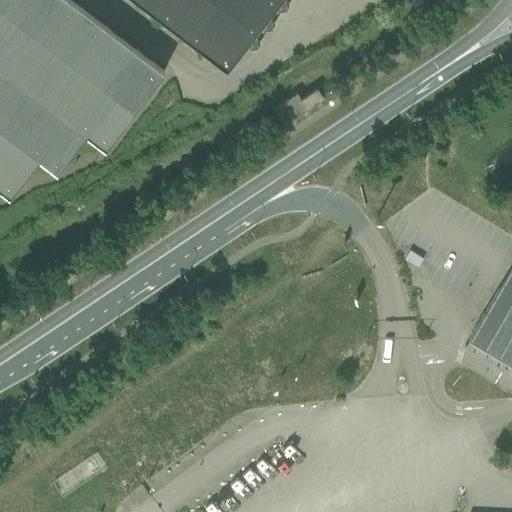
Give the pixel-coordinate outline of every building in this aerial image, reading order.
[(164,70),(71,0),(0,0),(0,190),(8,197),(38,158),(56,172),(85,135),(104,149),(164,70)] [(137,0),(226,68),(241,48),(257,46),(255,29),(272,27),(269,10),(286,8),(285,0),(137,0)] [(285,125),(299,115),(324,98),(316,87),(301,98),(297,92),(274,108),(285,125)] [(233,134),(242,148),(261,135),(252,122),(233,134)] [(221,144),(228,155),(229,157),(239,150),(231,137),(221,144)] [(421,265),(426,257),(412,249),(407,257),(421,265)] [(511,265),(474,327),(471,333),(511,357),(511,265)]
